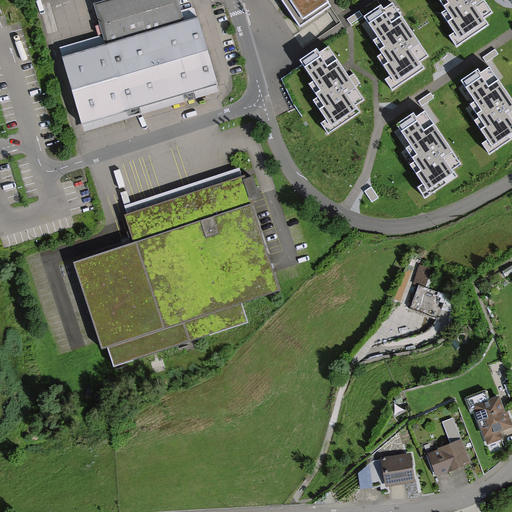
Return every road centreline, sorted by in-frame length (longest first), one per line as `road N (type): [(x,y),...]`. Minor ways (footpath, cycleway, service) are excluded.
road 1 (residential): [(262,101),(296,177),(328,207),(361,222),(419,224),(511,181)]
road 2 (unclassified): [(262,101),(44,173)]
road 3 (track): [(403,317),(352,364),(295,511)]
road 4 (residential): [(511,466),(450,503),(378,511)]
